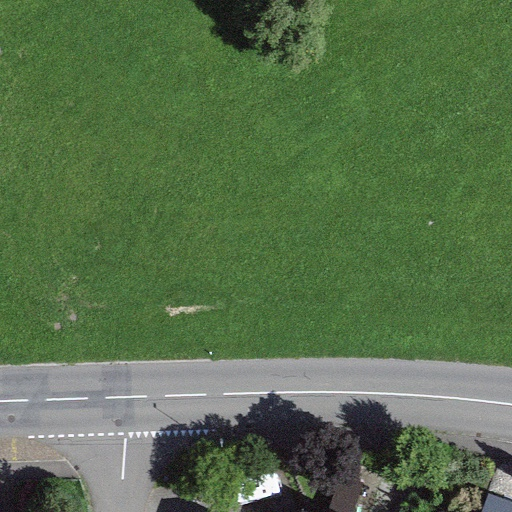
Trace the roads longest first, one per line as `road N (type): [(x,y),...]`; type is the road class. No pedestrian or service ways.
road 1 (tertiary): [(511,406),(375,393),(126,398)]
road 2 (tertiary): [(126,398),(0,403)]
